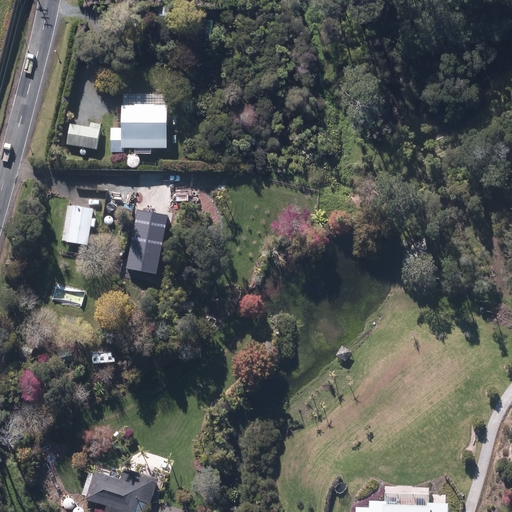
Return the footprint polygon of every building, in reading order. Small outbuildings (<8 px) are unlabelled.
[(159,7),(158,15),(170,16),(171,7),(159,7)] [(171,21),(168,37),(201,43),(204,27),(171,21)] [(167,108),(122,108),(122,130),(111,130),(111,154),(124,154),(124,151),(166,151),(167,108)] [(70,125),(66,146),(96,151),(101,126),(91,124),(90,129),(70,125)] [(97,178),(96,191),(116,191),(116,178),(97,178)] [(67,243),(66,245),(88,248),(93,211),(68,207),(62,242),(67,243)] [(149,247),(130,244),(125,274),(145,277),(149,247)] [(62,351),(59,352),(60,355),(59,355),(60,360),(70,358),(69,353),(63,354),(62,351)] [(120,480),(94,471),(85,500),(105,507),(103,511),(145,511),(147,511),(149,504),(158,479),(124,469),(120,480)]
